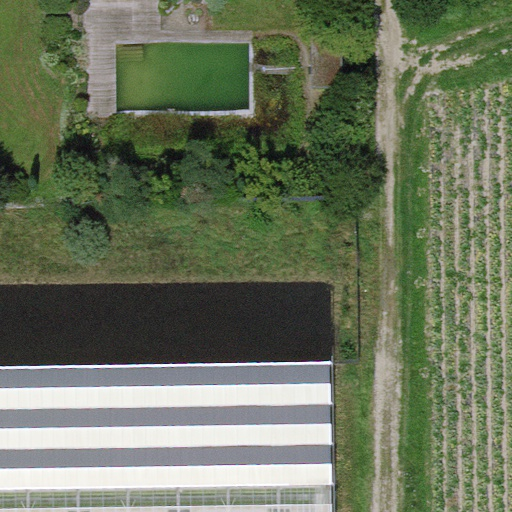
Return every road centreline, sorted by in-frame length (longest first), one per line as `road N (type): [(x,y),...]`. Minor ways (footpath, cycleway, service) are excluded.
road 1 (track): [(511,63),(383,97),(389,511)]
road 2 (track): [(382,511),(375,0)]
